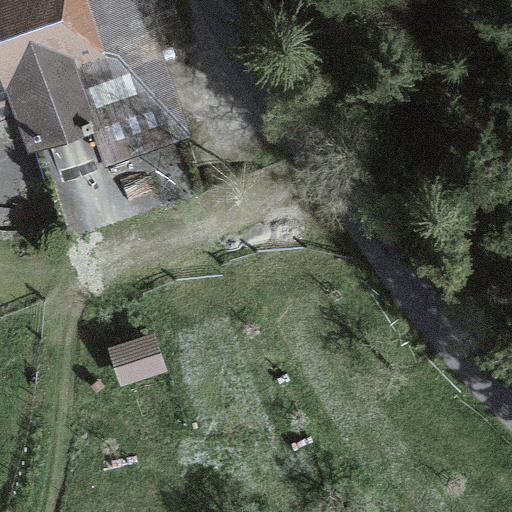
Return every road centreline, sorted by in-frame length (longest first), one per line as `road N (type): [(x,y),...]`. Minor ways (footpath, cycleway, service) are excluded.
road 1 (unclassified): [(206,0),(430,319),(511,407)]
road 2 (track): [(41,511),(66,310),(78,285),(321,172)]
